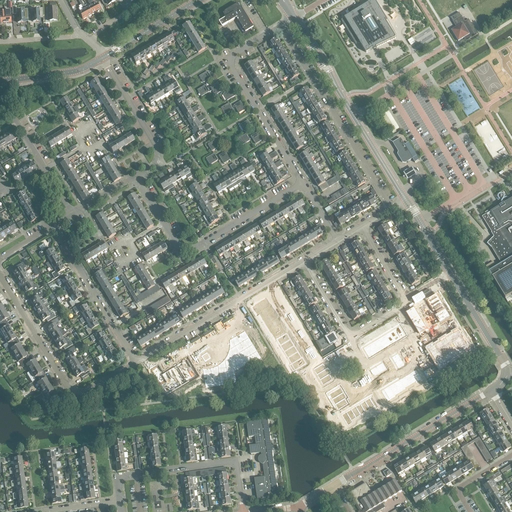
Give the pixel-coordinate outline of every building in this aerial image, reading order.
[(92,0),(91,0),(90,1),(96,12),(101,10),(97,3),(93,5),(93,4),(94,3),(92,0)] [(385,17),(374,0),(345,18),(343,19),(342,20),(342,21),(355,43),(355,44),(356,44),(357,44),(360,43),(366,52),(366,53),(367,53),(372,50),(374,49),(377,47),(395,39),(395,38),(396,38),(396,37),(395,37),(385,21),(387,20),(385,17)] [(96,12),(90,1),(88,2),(90,5),(87,7),(92,15),(96,12)] [(446,7),(449,13),(460,8),(457,2),(446,7)] [(240,8),(238,4),(225,12),(225,13),(223,14),(226,18),(220,22),(223,27),(237,18),(239,22),(241,21),(247,31),(243,33),(245,37),(255,31),(253,27),(251,24),(248,19),(248,20),(242,10),(241,11),(240,8)] [(92,15),(87,7),(87,5),(84,7),(83,5),(81,6),(87,17),(92,15)] [(87,17),(81,6),(79,7),(80,9),(79,9),(81,12),(79,13),(83,20),(87,17)] [(47,8),(48,21),(57,20),(56,8),(47,8)] [(24,11),(17,12),(18,23),(25,23),(24,20),(27,19),(27,20),(28,20),(27,9),(23,10),(24,11)] [(39,10),(32,11),(33,22),(40,22),(40,19),(43,18),(43,19),(42,9),(39,9),(39,10)] [(478,10),(472,13),(475,19),(481,16),(478,10)] [(453,21),(456,27),(451,30),(458,41),(464,38),(466,41),(478,34),(469,20),(465,22),(461,16),(459,13),(451,18),(453,21)] [(189,22),(182,27),(185,32),(192,28),(189,22)] [(192,28),(185,32),(188,37),(195,33),(192,28)] [(174,41),(169,33),(164,36),(170,46),(169,44),(172,42),(174,43),(175,42),(174,40),(174,41)] [(195,33),(188,37),(191,43),(198,38),(195,33)] [(158,39),(163,47),(164,49),(163,47),(167,45),(168,47),(170,46),(164,36),(158,39)] [(195,48),(202,44),(198,38),(191,43),(195,48)] [(237,42),(235,39),(234,38),(227,43),(229,46),(237,42)] [(164,49),(163,47),(158,39),(153,43),(159,52),(158,50),(161,48),(162,50),(164,49)] [(277,39),(270,43),(273,48),(280,44),(277,39)] [(147,46),(152,54),(153,56),(152,54),(156,52),(157,53),(159,52),(153,43),(147,46)] [(198,53),(205,49),(202,44),(195,48),(198,53)] [(283,49),(280,44),(273,48),(276,54),(283,49)] [(142,49),(147,57),(148,59),(147,57),(150,55),(152,57),(153,56),(152,54),(147,46),(142,49)] [(136,53),(141,61),(142,62),(141,60),(145,58),(146,60),(148,59),(147,57),(142,49),(136,53)] [(286,54),(283,49),(276,54),(279,59),(286,54)] [(128,58),(131,63),(134,61),(135,64),(140,61),(141,63),(142,62),(141,61),(136,53),(131,56),(128,58)] [(290,59),(286,54),(279,59),(282,64),(290,59)] [(293,65),(290,59),(282,64),(285,69),(293,65)] [(252,61),(245,66),(248,71),(261,63),(260,61),(254,65),(252,61)] [(261,63),(248,71),(251,76),(258,72),(256,69),(262,65),(261,63)] [(296,70),(293,65),(285,69),(289,74),(296,70)] [(296,70),(289,74),(292,80),(290,81),(293,85),(298,81),(296,77),(299,75),(296,70)] [(207,72),(200,76),(204,83),(211,78),(207,72)] [(260,75),(258,72),(251,76),(254,81),(266,74),(267,74),(265,72),(260,75)] [(257,87),(264,82),(263,79),(267,76),(266,74),(254,81),(257,87)] [(166,79),(169,84),(173,91),(178,88),(174,81),(171,83),(168,77),(166,79)] [(90,83),(93,89),(100,85),(97,79),(90,83)] [(173,91),(169,84),(166,79),(164,80),(166,83),(163,85),(169,94),(173,91)] [(157,84),(164,96),(169,94),(163,85),(161,86),(158,81),(156,82),(157,84)] [(266,85),(264,82),(257,87),(260,92),(271,85),(270,84),(266,85)] [(156,92),(160,99),(164,96),(157,84),(155,85),(158,91),(156,92)] [(215,95),(222,91),(217,84),(210,88),(215,95)] [(93,89),(96,94),(103,90),(100,85),(93,89)] [(198,90),(202,97),(210,92),(205,85),(198,90)] [(260,92),(263,97),(271,93),(269,89),(272,87),(271,85),(260,92)] [(151,105),(155,102),(148,90),(147,88),(145,89),(148,94),(145,95),(151,105)] [(148,90),(155,102),(160,99),(156,92),(153,93),(150,88),(148,90)] [(307,88),(300,92),(303,98),(310,93),(307,88)] [(103,90),(96,94),(100,99),(107,95),(103,90)] [(231,90),(227,92),(223,95),(227,101),(235,96),(231,90)] [(314,99),(310,93),(303,98),(306,103),(314,99)] [(103,105),(110,100),(107,95),(100,99),(103,105)] [(70,103),(67,97),(59,102),(63,107),(70,103)] [(179,108),(187,103),(192,100),(191,98),(186,101),(184,98),(176,103),(179,108)] [(182,112),(190,107),(188,105),(195,100),(194,98),(192,100),(187,103),(179,108),(182,112)] [(317,104),(314,99),(306,103),(309,108),(317,104)] [(113,106),(110,100),(103,105),(106,110),(113,106)] [(239,114),(246,110),(241,102),(234,106),(239,114)] [(66,112),(73,108),(70,103),(63,107),(66,112)] [(225,115),(233,110),(229,103),(221,108),(225,115)] [(317,104),(309,108),(307,110),(310,115),(313,113),(320,109),(317,104)] [(279,105),(271,110),(274,115),(282,111),(287,107),(286,106),(281,109),(279,105)] [(116,111),(113,106),(106,110),(109,115),(116,111)] [(185,116),(192,112),(198,108),(196,107),(191,110),(190,107),(182,112),(185,116)] [(198,108),(192,112),(185,116),(182,118),(185,122),(195,116),(194,114),(201,109),(200,107),(198,108)] [(69,118),(76,113),(73,108),(66,112),(69,118)] [(277,120),(285,116),(283,112),(286,111),(285,109),(282,111),(274,115),(277,120)] [(323,114),(320,109),(313,113),(316,118),(316,119),(323,114)] [(116,111),(109,115),(113,121),(120,116),(116,111)] [(382,116),(392,133),(399,129),(389,112),(382,116)] [(80,119),(76,113),(69,118),(73,123),(80,119)] [(326,120),(323,114),(316,119),(316,118),(313,120),(315,122),(317,121),(319,124),(326,120)] [(197,119),(195,116),(185,122),(188,127),(190,125),(203,118),(202,115),(197,119)] [(120,116),(113,121),(116,126),(123,122),(120,116)] [(281,125),(288,121),(291,119),(290,117),(287,119),(285,116),(277,120),(281,125)] [(193,130),(201,125),(199,123),(204,120),(203,118),(190,125),(193,130)] [(284,130),(291,126),(289,123),(294,120),(293,118),(291,119),(288,121),(281,125),(284,130)] [(244,132),(252,127),(248,121),(240,125),(244,132)] [(331,128),(328,122),(321,126),(320,125),(317,127),(318,129),(321,127),(324,132),(331,128)] [(202,128),(201,125),(193,130),(196,134),(204,130),(211,125),(209,126),(207,124),(202,128)] [(211,125),(204,130),(196,134),(193,136),(196,141),(206,134),(205,132),(212,127),(211,125)] [(287,136),(294,131),(297,129),(296,127),(293,129),(291,126),(284,130),(287,136)] [(62,131),(66,138),(72,135),(68,128),(62,131)] [(334,133),(331,128),(324,132),(327,137),(334,133)] [(290,141),(297,136),(295,133),(298,131),(297,129),(294,131),(287,136),(290,141)] [(14,140),(17,138),(13,131),(7,134),(13,143),(14,146),(16,144),(15,142),(14,140)] [(57,134),(61,141),(66,138),(62,131),(57,134)] [(129,144),(134,141),(130,133),(125,137),(129,144)] [(256,145),(262,141),(258,133),(251,137),(256,145)] [(338,138),(334,133),(327,137),(325,139),(328,144),(330,143),(338,138)] [(2,137),(6,145),(7,146),(13,143),(7,134),(2,137)] [(52,138),(56,145),(61,141),(57,134),(52,138)] [(242,146),(250,141),(246,134),(238,139),(242,146)] [(293,146),(300,141),(303,139),(302,138),(299,139),(297,136),(290,141),(293,146)] [(119,140),(124,147),(129,144),(125,137),(119,140)] [(46,141),(49,145),(50,148),(56,145),(52,138),(46,141)] [(333,148),(341,143),(338,138),(330,143),(333,148)] [(408,151),(405,145),(401,138),(393,143),(398,152),(398,155),(403,163),(405,163),(417,156),(412,148),(408,151)] [(304,147),(302,143),(305,141),(303,139),(300,141),(293,146),(296,151),(304,147)] [(124,147),(119,140),(114,143),(118,150),(124,147)] [(212,152),(220,147),(216,140),(208,145),(212,152)] [(114,143),(109,147),(113,154),(118,150),(114,143)] [(334,155),(337,153),(344,149),(341,143),(333,148),(335,151),(333,152),(334,155)] [(339,156),(340,159),(338,161),(340,163),(342,161),(349,157),(346,151),(339,156)] [(224,164),(231,160),(226,152),(219,156),(224,164)] [(263,162),(270,158),(277,154),(276,152),(269,156),(267,153),(260,158),(263,162)] [(307,152),(300,156),(303,161),(310,157),(313,155),(312,153),(309,155),(307,152)] [(210,166),(218,161),(214,154),(206,159),(210,166)] [(277,154),(270,158),(263,162),(266,167),(273,163),(271,160),(278,156),(277,154)] [(310,157),(303,161),(306,167),(313,162),(311,159),(316,156),(315,154),(313,155),(310,157)] [(108,157),(101,161),(104,167),(111,162),(108,157)] [(352,162),(349,157),(342,161),(345,167),(352,162)] [(242,162),(250,174),(255,172),(250,164),(247,165),(243,158),(241,160),(242,162)] [(63,169),(71,165),(67,160),(60,164),(63,169)] [(34,172),(37,171),(31,161),(26,165),(32,175),(35,173),(34,172)] [(268,171),(275,167),(281,164),(283,163),(281,161),(274,165),(273,163),(266,167),(268,171)] [(114,168),(111,162),(104,167),(107,172),(114,168)] [(241,169),(246,177),(250,174),(242,162),(240,163),(243,168),(241,169)] [(313,162),(306,167),(309,172),(319,165),(318,163),(315,165),(313,162)] [(356,167),(352,162),(345,167),(348,172),(356,167)] [(186,177),(191,174),(187,167),(184,168),(181,163),(179,164),(186,177)] [(178,172),(182,179),(186,177),(179,164),(177,165),(180,171),(178,172)] [(241,180),(246,177),(241,169),(238,171),(234,164),(232,165),(241,180)] [(281,164),(275,167),(268,171),(271,176),(278,172),(277,169),(282,166),(281,164)] [(321,164),(319,165),(309,172),(312,177),(319,172),(317,169),(320,167),(322,166),(321,164)] [(27,178),(32,175),(26,165),(20,168),(26,177),(27,178)] [(74,170),(71,165),(63,169),(67,175),(74,170)] [(242,182),(241,180),(232,165),(230,166),(234,173),(232,175),(238,185),(242,182)] [(359,173),(356,167),(348,172),(351,177),(359,173)] [(412,167),(403,172),(407,179),(417,174),(412,167)] [(24,179),(26,177),(20,168),(15,171),(22,181),(24,180),(24,179)] [(117,173),(114,168),(107,172),(110,177),(117,173)] [(177,182),(182,179),(178,172),(175,174),(172,168),(170,170),(177,182)] [(70,180),(77,176),(74,170),(67,175),(70,180)] [(168,178),(173,185),(177,182),(170,170),(168,171),(171,176),(168,178)] [(19,183),(22,181),(15,171),(10,174),(16,183),(18,182),(19,183)] [(224,172),(232,185),(233,188),(238,185),(232,175),(229,176),(226,171),(224,172)] [(280,174),(278,172),(271,176),(269,177),(272,181),(286,173),(285,171),(280,174)] [(233,188),(232,185),(224,172),(222,174),(225,179),(223,180),(228,188),(229,190),(233,188)] [(319,172),(312,177),(315,182),(326,176),(324,174),(321,176),(319,172)] [(114,183),(121,179),(117,173),(110,177),(114,183)] [(275,186),(284,181),(282,178),(287,175),(286,173),(272,181),(272,182),(275,186)] [(355,182),(362,178),(359,173),(351,177),(355,182)] [(161,175),(168,187),(173,185),(168,178),(166,179),(163,174),(161,175)] [(170,190),(168,187),(161,175),(159,176),(162,181),(159,183),(165,193),(170,190)] [(214,176),(223,191),(228,188),(223,180),(220,182),(216,175),(214,176)] [(80,181),(77,176),(70,180),(73,185),(80,181)] [(218,194),(223,191),(214,176),(212,177),(216,184),(214,186),(218,194)] [(318,187),(319,187),(326,183),(324,179),(327,177),(326,176),(315,182),(318,187)] [(358,188),(365,183),(362,178),(355,182),(358,188)] [(83,186),(80,181),(73,185),(76,191),(83,186)] [(329,188),(326,182),(326,183),(319,187),(322,192),(329,188)] [(197,184),(189,188),(187,190),(190,194),(192,193),(200,188),(205,185),(204,183),(199,186),(197,184)] [(205,185),(200,188),(192,193),(195,197),(203,193),(201,190),(206,187),(205,185)] [(87,192),(83,186),(76,191),(80,196),(87,192)] [(12,195),(13,198),(17,203),(26,197),(24,195),(25,194),(24,191),(21,193),(20,190),(12,195)] [(90,197),(87,192),(80,196),(83,201),(90,197)] [(198,202),(205,197),(211,194),(209,192),(204,195),(203,193),(195,197),(198,202)] [(373,196),(371,193),(366,196),(368,199),(372,206),(378,203),(373,196)] [(128,198),(131,204),(138,199),(135,194),(128,198)] [(200,206),(208,202),(207,199),(212,196),(211,194),(205,197),(198,202),(200,206)] [(20,208),(30,202),(28,199),(27,200),(26,197),(17,203),(20,208)] [(302,207),(305,205),(301,198),(295,201),(300,208),(302,213),(304,212),(302,207)] [(511,198),(490,212),(482,217),(495,239),(494,240),(489,245),(491,247),(501,265),(489,272),(508,302),(506,298),(510,295),(511,297),(511,198)] [(134,209),(141,205),(138,199),(131,204),(134,209)] [(367,209),(372,206),(368,199),(362,202),(367,209)] [(362,213),(367,209),(362,202),(361,200),(356,203),(362,213)] [(203,211),(211,206),(216,203),(215,201),(210,204),(208,202),(200,206),(198,208),(201,213),(203,211)] [(302,213),(300,208),(295,201),(290,204),(294,211),(298,209),(301,214),(302,213)] [(23,213),(32,208),(31,205),(32,205),(30,202),(20,208),(23,213)] [(217,205),(216,203),(211,206),(203,211),(206,216),(214,211),(212,208),(217,205)] [(352,208),(356,216),(362,213),(356,203),(351,206),(352,208)] [(291,213),(294,211),(290,204),(285,207),(289,214),(292,219),(294,218),(291,213)] [(137,214),(144,210),(141,205),(134,209),(137,214)] [(280,211),(284,217),(287,215),(290,220),(292,219),(289,214),(285,207),(280,211)] [(26,218),(36,212),(35,209),(34,210),(32,208),(23,213),(26,218)] [(347,212),(351,219),(356,216),(352,208),(347,212)] [(141,220),(148,215),(144,210),(137,214),(141,220)] [(215,213),(214,211),(206,216),(203,217),(206,222),(216,215),(221,212),(220,210),(215,213)] [(281,219),(284,217),(280,211),(275,214),(282,225),(284,224),(281,219)] [(38,215),(36,212),(26,218),(29,224),(39,218),(37,216),(38,215)] [(221,212),(216,215),(206,222),(209,226),(219,220),(217,217),(223,214),(221,212)] [(336,218),(341,225),(346,222),(341,215),(340,212),(337,214),(338,217),(336,218)] [(341,215),(346,222),(351,219),(347,212),(341,215)] [(107,218),(103,213),(96,217),(100,223),(107,218)] [(270,217),(274,224),(277,222),(280,226),(282,225),(275,214),(270,217)] [(144,225),(151,221),(148,215),(141,220),(144,225)] [(265,220),(269,227),(272,232),(274,230),(271,226),(274,224),(270,217),(265,220)] [(110,224),(107,218),(100,223),(103,228),(110,224)] [(272,232),(269,227),(265,220),(259,223),(263,230),(267,228),(270,233),(272,232)] [(5,224),(11,235),(14,233),(13,232),(16,230),(10,221),(5,224)] [(154,226),(151,221),(144,225),(147,230),(154,226)] [(9,236),(11,235),(5,224),(0,227),(5,237),(8,235),(9,236)] [(106,233),(113,229),(110,224),(103,228),(106,233)] [(381,235),(389,230),(391,229),(388,224),(385,225),(378,229),(381,235)] [(252,228),(256,235),(259,239),(260,238),(258,233),(261,231),(257,225),(252,228)] [(323,234),(321,231),(318,227),(316,229),(315,227),(312,228),(313,230),(317,238),(323,234)] [(246,231),(251,238),(254,236),(257,241),(259,239),(256,235),(252,228),(246,231)] [(116,234),(113,229),(106,233),(109,239),(116,234)] [(308,233),(312,241),(317,238),(313,230),(308,233)] [(384,240),(392,236),(389,230),(381,235),(384,240)] [(250,244),(247,240),(251,238),(246,231),(241,234),(248,246),(250,244)] [(307,244),(312,241),(308,233),(303,237),(307,244)] [(236,237),(240,244),(244,242),(246,247),(248,246),(241,234),(236,237)] [(388,245),(395,241),(392,236),(384,240),(388,245)] [(231,240),(235,247),(238,252),(240,251),(237,246),(240,244),(236,237),(231,240)] [(307,244),(303,237),(298,240),(302,247),(307,244)] [(226,243),(230,250),(233,248),(236,253),(238,252),(235,247),(231,240),(226,243)] [(293,243),(297,250),(302,247),(298,240),(293,243)] [(361,247),(358,241),(350,246),(354,251),(361,247)] [(391,251),(398,246),(395,241),(388,245),(391,251)] [(98,245),(103,253),(108,249),(104,242),(98,245)] [(163,252),(168,249),(164,242),(158,245),(163,252)] [(230,257),(227,252),(230,250),(226,243),(221,246),(225,253),(228,258),(230,257)] [(297,250),(293,243),(287,246),(292,253),(297,250)] [(93,249),(97,256),(103,253),(98,245),(93,249)] [(153,248),(157,255),(163,252),(158,245),(153,248)] [(228,258),(225,253),(221,246),(215,250),(220,257),(223,254),(226,259),(228,258)] [(282,249),(287,256),(292,253),(287,246),(282,249)] [(400,249),(398,246),(391,251),(394,256),(401,252),(404,250),(402,248),(400,249)] [(364,252),(361,247),(354,251),(357,257),(364,252)] [(47,248),(39,253),(42,258),(46,256),(48,259),(55,254),(52,249),(49,251),(47,248)] [(148,252),(152,259),(157,255),(153,248),(148,252)] [(88,252),(92,259),(97,256),(93,249),(88,252)] [(281,259),(287,256),(282,249),(279,251),(278,249),(276,250),(277,252),(281,259)] [(88,252),(82,255),(87,262),(92,259),(88,252)] [(148,252),(142,255),(147,262),(152,259),(148,252)] [(367,258),(364,252),(357,257),(360,262),(367,258)] [(405,253),(396,259),(399,264),(406,260),(409,258),(405,253)] [(55,254),(48,259),(50,262),(46,264),(47,266),(58,259),(55,254)] [(270,259),(275,266),(280,263),(276,255),(270,259)] [(204,266),(207,264),(203,257),(197,261),(202,267),(204,272),(206,271),(204,266)] [(371,263),(367,258),(360,262),(363,267),(371,263)] [(61,265),(58,259),(47,266),(48,269),(52,266),(54,269),(61,265)] [(269,269),(275,266),(270,259),(265,262),(269,269)] [(327,260),(320,264),(323,270),(331,265),(327,260)] [(406,260),(399,264),(402,270),(409,265),(406,260)] [(204,272),(202,267),(197,261),(192,264),(196,270),(200,269),(203,273),(204,272)] [(260,265),(264,272),(269,269),(265,262),(260,265)] [(16,271),(13,273),(16,278),(26,272),(24,269),(26,268),(23,263),(15,268),(16,271)] [(374,268),(371,263),(363,267),(367,273),(374,268)] [(193,272),(196,270),(192,264),(187,267),(191,274),(194,278),(196,277),(193,272)] [(55,280),(63,274),(61,272),(65,270),(61,265),(54,269),(56,272),(52,275),(55,280)] [(142,265),(135,269),(138,274),(145,270),(142,265)] [(264,272),(260,265),(255,268),(259,275),(264,272)] [(334,270),(331,265),(323,270),(327,275),(334,270)] [(409,265),(402,270),(405,275),(413,270),(409,265)] [(194,278),(191,274),(187,267),(182,270),(186,277),(189,275),(192,280),(194,278)] [(254,278),(259,275),(255,268),(250,271),(254,278)] [(142,280),(149,275),(145,270),(138,274),(142,280)] [(183,279),(186,277),(182,270),(177,273),(184,285),(186,283),(183,279)] [(336,273),(334,270),(327,275),(330,280),(337,276),(339,275),(338,272),(336,273)] [(413,270),(405,275),(409,280),(416,276),(418,275),(417,273),(415,274),(413,270)] [(98,281),(105,277),(102,271),(95,275),(98,281)] [(249,281),(254,278),(250,271),(245,274),(249,281)] [(379,276),(375,271),(368,275),(371,281),(379,276)] [(19,283),(31,276),(29,274),(28,275),(26,272),(16,278),(19,283)] [(172,276),(176,283),(179,281),(182,286),(184,285),(177,273),(172,276)] [(239,277),(244,285),(249,281),(245,274),(239,277)] [(145,285),(152,281),(149,275),(142,280),(145,285)] [(22,288),(30,284),(32,282),(30,279),(32,278),(31,276),(19,283),(22,288)] [(72,282),(69,277),(66,279),(64,276),(56,281),(59,286),(63,284),(65,287),(72,282)] [(167,279),(171,286),(174,291),(176,290),(173,285),(176,283),(172,276),(167,279)] [(300,276),(293,281),(291,282),(294,287),(296,286),(303,282),(300,276)] [(341,278),(341,277),(340,277),(340,276),(339,276),(338,276),(337,276),(330,280),(333,285),(340,281),(340,280),(341,280),(341,279),(341,278)] [(382,282),(379,276),(371,281),(375,286),(382,282)] [(416,276),(409,280),(412,286),(419,281),(416,276)] [(108,282),(105,277),(98,281),(101,286),(108,282)] [(244,285),(239,277),(234,280),(239,288),(244,285)] [(167,279),(162,282),(166,289),(169,287),(172,292),(174,291),(171,286),(167,279)] [(152,288),(154,287),(155,286),(152,281),(145,285),(148,291),(149,290),(152,288)] [(344,287),(340,281),(333,285),(336,291),(344,287)] [(32,282),(30,284),(22,288),(25,294),(29,292),(31,294),(39,289),(36,284),(34,285),(32,282)] [(64,294),(75,287),(72,282),(65,287),(66,290),(62,292),(64,294)] [(110,285),(108,282),(101,286),(104,291),(113,286),(112,284),(110,285)] [(306,287),(303,282),(296,286),(299,291),(306,287)] [(385,287),(382,282),(375,286),(373,287),(376,293),(378,291),(385,287)] [(108,297),(115,292),(113,290),(115,288),(113,286),(104,291),(108,297)] [(215,289),(220,297),(225,294),(220,286),(215,289)] [(71,297),(79,292),(75,287),(64,294),(65,297),(67,295),(69,299),(71,297)] [(310,292),(306,287),(299,291),(302,297),(310,292)] [(388,292),(385,287),(378,291),(381,297),(388,292)] [(210,293),(214,300),(220,297),(215,289),(210,293)] [(341,299),(348,295),(351,293),(349,290),(347,292),(345,289),(338,294),(341,299)] [(33,306),(40,301),(39,299),(43,296),(40,291),(32,296),(33,299),(30,301),(33,306)] [(72,307),(80,302),(78,300),(82,298),(79,292),(71,297),(69,299),(71,301),(69,303),(72,307)] [(118,298),(115,292),(108,297),(111,302),(118,298)] [(313,298),(310,292),(302,297),(306,302),(313,298)] [(384,307),(384,306),(390,302),(389,300),(392,298),(388,292),(381,297),(384,301),(377,306),(379,310),(384,307)] [(209,303),(214,300),(210,293),(205,296),(209,303)] [(344,304),(352,300),(348,295),(341,299),(344,304)] [(436,295),(429,300),(431,303),(439,299),(437,295),(436,295)] [(204,306),(209,303),(205,296),(200,299),(204,306)] [(114,307),(121,303),(118,298),(111,302),(114,307)] [(316,303),(313,298),(306,302),(309,308),(316,303)] [(199,309),(204,306),(200,299),(195,302),(199,309)] [(439,299),(431,303),(433,307),(441,302),(439,299)] [(348,310),(355,305),(352,300),(344,304),(348,310)] [(42,304),(40,301),(33,306),(36,311),(48,304),(46,302),(42,304)] [(263,301),(254,306),(254,307),(258,313),(267,308),(263,301)] [(194,312),(199,309),(195,302),(189,305),(194,312)] [(441,302),(433,307),(435,311),(443,306),(441,302)] [(124,308),(121,303),(114,307),(117,313),(124,308)] [(39,316),(49,310),(47,308),(49,306),(48,304),(36,311),(39,316)] [(82,315),(89,310),(86,305),(83,307),(81,304),(73,309),(76,314),(80,312),(82,315)] [(194,312),(189,305),(184,308),(189,315),(194,312)] [(351,315),(358,311),(355,305),(348,310),(351,315)] [(314,316),(321,311),(318,306),(310,310),(314,316)] [(443,306),(435,311),(438,314),(445,310),(443,306)] [(128,314),(124,308),(117,313),(121,318),(128,314)] [(183,319),(189,315),(184,308),(179,311),(183,319)] [(267,308),(258,313),(262,319),(271,314),(267,308)] [(414,308),(406,313),(407,313),(409,317),(416,312),(414,309),(414,308)] [(46,320),(47,322),(56,317),(53,312),(51,313),(49,310),(39,316),(42,322),(46,320)] [(81,322),(92,315),(89,310),(82,315),(84,318),(80,320),(81,322)] [(445,310),(438,314),(440,318),(447,313),(445,310)] [(0,327),(7,323),(12,320),(9,316),(8,316),(5,311),(0,314),(0,327)] [(177,325),(182,322),(178,316),(179,315),(177,311),(174,314),(175,316),(172,318),(177,325)] [(324,316),(321,311),(314,316),(317,321),(324,316)] [(361,316),(358,311),(351,315),(354,320),(361,316)] [(416,312),(409,317),(411,321),(419,316),(416,312)] [(447,313),(440,318),(442,321),(442,322),(450,317),(447,313)] [(271,314),(262,319),(266,325),(274,320),(271,314)] [(88,325),(96,320),(92,315),(81,322),(82,324),(86,322),(88,325)] [(320,326),(327,322),(324,316),(317,321),(320,326)] [(419,316),(411,321),(413,324),(421,319),(419,316)] [(167,321),(171,328),(177,325),(172,318),(167,321)] [(60,324),(57,319),(49,324),(50,326),(47,329),(50,334),(57,329),(56,326),(60,324)] [(276,319),(267,324),(271,330),(279,325),(276,319)] [(421,319),(413,324),(415,328),(423,323),(421,319)] [(89,335),(97,330),(95,328),(99,326),(96,320),(88,325),(90,328),(86,330),(89,335)] [(166,331),(171,328),(167,321),(162,324),(166,331)] [(331,327),(327,322),(320,326),(318,328),(321,333),(331,327)] [(7,323),(0,327),(0,332),(3,338),(12,332),(9,327),(10,327),(7,323)] [(423,323),(415,328),(418,331),(425,327),(423,323)] [(157,327),(161,334),(166,331),(162,324),(157,327)] [(279,325),(271,330),(274,337),(275,337),(283,332),(283,331),(279,325)] [(399,326),(394,330),(399,338),(405,335),(399,326)] [(152,330),(156,337),(161,334),(157,327),(152,330)] [(334,333),(331,327),(321,333),(324,338),(324,339),(334,333)] [(425,327),(418,331),(420,335),(428,330),(427,330),(425,327)] [(59,332),(57,329),(50,334),(53,339),(65,332),(63,330),(59,332)] [(156,337),(152,330),(147,333),(151,341),(156,337)] [(394,330),(389,333),(394,341),(399,338),(394,330)] [(229,340),(229,342),(229,343),(229,344),(229,345),(229,346),(229,347),(229,348),(233,348),(240,347),(242,349),(243,348),(246,354),(246,356),(247,355),(250,359),(249,360),(251,364),(261,358),(244,331),(238,335),(237,336),(236,336),(235,337),(234,337),(233,338),(231,339),(230,340),(229,340)] [(7,344),(9,347),(18,341),(16,337),(15,337),(12,332),(3,338),(7,344)] [(56,344),(64,340),(62,337),(66,334),(65,332),(53,339),(56,344)] [(99,332),(98,332),(90,337),(93,342),(97,340),(99,342),(106,338),(103,333),(100,334),(99,332)] [(459,332),(428,351),(432,356),(436,363),(439,369),(470,350),(465,342),(459,332)] [(151,341),(147,333),(141,336),(146,344),(151,341)] [(324,338),(316,343),(321,351),(339,341),(335,335),(336,334),(335,334),(334,333),(324,339),(324,338)] [(389,333),(384,336),(389,344),(394,341),(389,333)] [(285,334),(276,339),(276,340),(280,346),(289,341),(285,334)] [(141,336),(136,340),(141,347),(146,344),(141,336)] [(384,336),(379,339),(384,347),(389,344),(384,336)] [(63,347),(64,350),(73,345),(70,340),(68,341),(66,338),(64,340),(56,344),(59,349),(63,347)] [(98,350),(109,343),(106,338),(99,342),(101,345),(97,348),(98,350)] [(379,339),(373,342),(379,351),(384,347),(379,339)] [(18,341),(9,347),(11,349),(10,349),(14,356),(23,351),(20,346),(21,345),(18,341)] [(289,341),(280,346),(284,352),(291,348),(292,347),(289,341)] [(373,342),(368,345),(373,354),(379,351),(373,342)] [(101,355),(113,348),(109,343),(98,350),(99,352),(101,351),(103,354),(101,355)] [(363,348),(368,357),(373,354),(368,345),(363,348)] [(77,352),(74,347),(66,352),(67,354),(64,357),(67,362),(74,357),(73,354),(77,352)] [(177,365),(177,366),(183,376),(188,373),(192,380),(203,378),(203,377),(204,377),(204,378),(207,378),(207,377),(208,377),(207,374),(208,374),(208,372),(209,371),(211,371),(212,371),(213,370),(215,370),(216,370),(217,369),(218,368),(219,368),(219,374),(224,374),(224,375),(230,374),(230,373),(235,372),(245,366),(246,367),(251,364),(249,360),(250,359),(247,355),(246,356),(246,354),(243,348),(242,349),(240,347),(233,348),(229,348),(229,349),(229,351),(229,352),(228,353),(228,354),(227,355),(227,356),(226,357),(226,358),(225,359),(225,360),(224,360),(223,361),(222,362),(221,363),(221,364),(219,365),(218,366),(217,366),(216,367),(215,367),(214,368),(213,368),(212,368),(211,368),(210,369),(207,369),(206,369),(205,369),(204,369),(203,369),(202,369),(201,369),(200,368),(198,368),(197,368),(196,367),(195,367),(194,366),(193,366),(192,365),(191,365),(190,364),(190,363),(189,362),(188,362),(187,361),(186,360),(177,365)] [(106,363),(115,358),(113,355),(116,353),(113,348),(101,355),(106,363)] [(284,352),(282,353),(286,359),(295,354),(291,348),(284,352)] [(18,362),(20,365),(30,359),(27,355),(26,356),(23,351),(14,356),(18,363),(18,362)] [(295,354),(286,359),(290,365),(298,360),(295,354)] [(397,354),(391,358),(397,368),(404,364),(397,354)] [(26,366),(30,372),(38,366),(36,361),(34,356),(30,359),(20,365),(22,368),(26,366)] [(70,367),(82,360),(80,358),(76,360),(74,357),(67,362),(70,367)] [(83,362),(82,360),(70,367),(73,372),(81,368),(79,365),(83,362)] [(298,360),(290,365),(294,371),(302,366),(298,360)] [(322,364),(314,369),(317,375),(326,369),(323,364),(322,364)] [(380,364),(370,371),(374,377),(384,371),(380,364)] [(34,378),(36,381),(45,375),(43,371),(41,371),(38,366),(30,372),(34,378)] [(160,376),(157,378),(167,395),(192,380),(188,373),(183,376),(177,366),(160,376)] [(82,371),(81,368),(73,372),(76,377),(80,375),(82,378),(90,373),(87,368),(82,371)] [(204,377),(203,377),(203,378),(205,388),(237,383),(235,372),(230,373),(230,374),(224,375),(224,374),(219,374),(219,368),(218,368),(217,369),(216,370),(215,370),(213,370),(212,371),(211,371),(209,371),(208,372),(208,374),(207,374),(208,377),(207,377),(207,378),(204,378),(204,377)] [(326,369),(317,375),(320,380),(329,375),(326,369)] [(416,371),(411,374),(416,382),(421,379),(422,379),(416,370),(416,371)] [(411,374),(405,377),(410,386),(416,382),(411,374)] [(45,375),(36,381),(37,383),(37,384),(41,390),(50,385),(47,380),(48,379),(45,375)] [(329,375),(320,380),(323,385),(324,385),(332,380),(329,375)] [(405,377),(400,380),(405,388),(405,389),(410,386),(405,377)] [(399,379),(394,383),(399,391),(405,388),(400,380),(399,379)] [(394,383),(389,386),(394,395),(399,391),(394,383)] [(57,395),(54,389),(53,390),(50,385),(41,390),(45,397),(45,396),(48,401),(57,395)] [(389,386),(383,389),(384,391),(385,393),(386,394),(387,396),(388,397),(388,398),(394,395),(389,386)] [(337,389),(328,394),(328,395),(331,400),(340,395),(337,389)] [(340,395),(331,400),(334,405),(343,400),(340,395)] [(370,399),(365,402),(370,411),(375,408),(375,407),(373,406),(373,404),(372,402),(371,401),(370,399)] [(343,400),(334,405),(338,410),(346,405),(343,400)] [(365,402),(360,405),(365,413),(370,411),(365,402)] [(360,405),(355,408),(361,416),(365,413),(360,405)] [(355,407),(350,410),(356,418),(360,415),(355,407)] [(350,410),(346,412),(351,421),(356,418),(350,410)] [(488,410),(480,414),(483,420),(491,415),(488,410)] [(341,415),(346,424),(351,421),(346,412),(341,415)] [(494,421),(491,415),(483,420),(486,425),(494,421)] [(273,493),(278,492),(273,458),(268,424),(264,425),(263,420),(247,422),(249,437),(255,437),(256,443),(256,446),(250,447),(251,454),(261,453),(261,455),(260,456),(260,458),(259,458),(259,460),(260,462),(261,462),(261,464),(262,464),(264,477),(254,479),(257,500),(267,498),(274,498),(273,493)] [(468,432),(473,429),(469,421),(463,424),(468,432)] [(498,426),(494,421),(486,425),(490,431),(498,426)] [(462,436),(468,432),(463,424),(458,428),(462,436)] [(501,431),(498,426),(490,431),(493,436),(501,431)] [(457,439),(462,436),(458,428),(452,431),(457,439)] [(447,434),(452,442),(457,439),(452,431),(447,434)] [(496,442),(504,437),(501,431),(493,436),(496,442)] [(441,438),(446,446),(452,442),(447,434),(441,438)] [(500,447),(508,442),(504,437),(496,442),(500,447)] [(436,441),(441,449),(446,446),(441,438),(436,441)] [(441,449),(436,441),(430,444),(435,452),(441,449)] [(511,448),(508,442),(500,447),(503,453),(511,448)] [(426,458),(431,455),(426,447),(421,450),(426,458)] [(420,461),(426,458),(421,450),(415,454),(420,461)] [(54,453),(45,454),(46,460),(55,459),(55,456),(60,455),(59,452),(54,453)] [(415,465),(420,461),(415,454),(410,457),(415,465)] [(90,461),(89,455),(80,456),(80,459),(75,460),(76,463),(90,461)] [(405,460),(409,468),(415,465),(410,457),(405,460)] [(399,464),(404,471),(409,468),(405,460),(399,464)] [(468,472),(473,469),(473,468),(471,465),(470,463),(469,461),(463,464),(468,472)] [(23,470),(22,464),(13,465),(14,468),(9,469),(9,472),(23,470)] [(404,471),(399,464),(394,467),(400,477),(405,473),(404,471)] [(458,468),(463,475),(468,472),(463,464),(458,468)] [(511,469),(511,464),(501,471),(503,475),(511,469)] [(61,465),(47,467),(48,473),(57,472),(57,469),(61,467),(61,465)] [(91,473),(90,467),(81,468),(82,471),(77,473),(77,475),(91,473)] [(452,471),(457,479),(463,475),(458,468),(452,471)] [(387,478),(392,475),(388,469),(383,473),(387,478)] [(447,474),(452,482),(457,479),(452,471),(447,474)] [(502,476),(499,472),(484,481),(486,485),(492,482),(502,476)] [(447,474),(441,478),(446,485),(452,482),(447,474)] [(25,482),(24,476),(15,477),(15,480),(11,482),(11,484),(25,482)] [(62,477),(49,479),(50,485),(59,484),(58,481),(63,480),(62,477)] [(433,483),(438,491),(443,487),(439,479),(433,483)] [(93,486),(92,480),(83,481),(83,484),(79,485),(79,488),(93,486)] [(402,491),(395,480),(370,495),(365,487),(355,493),(354,490),(349,494),(359,511),(378,511),(385,508),(382,504),(402,491)] [(484,486),(487,492),(495,487),(492,482),(486,485),(484,486)] [(428,486),(432,494),(438,491),(433,483),(428,486)] [(422,489),(427,497),(432,494),(428,486),(422,489)] [(487,492),(491,497),(498,493),(495,487),(487,492)] [(27,495),(26,489),(17,490),(17,493),(12,494),(13,497),(27,495)] [(417,493),(422,501),(427,497),(422,489),(417,493)] [(64,490),(50,492),(51,498),(60,497),(60,494),(65,493),(64,490)] [(95,499),(94,492),(85,493),(85,496),(81,498),(81,501),(86,500),(95,499)] [(411,496),(413,499),(416,504),(422,501),(417,493),(411,496)] [(491,497),(494,503),(502,498),(498,493),(491,497)] [(494,503),(497,508),(505,503),(502,498),(494,503)] [(14,510),(19,509),(28,508),(27,501),(18,502),(16,503),(16,506),(14,507),(14,510)] [(497,508),(499,511),(503,511),(508,509),(505,503),(497,508)]
